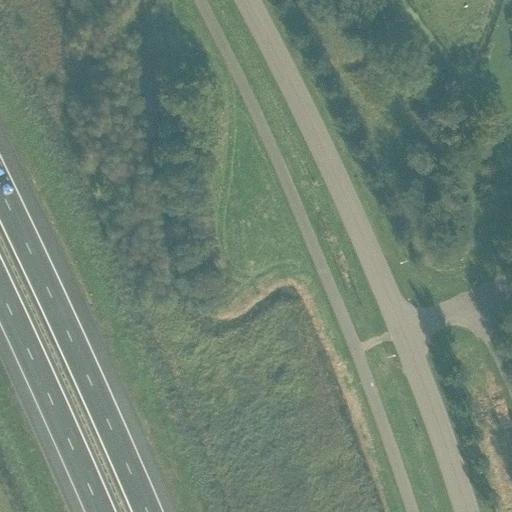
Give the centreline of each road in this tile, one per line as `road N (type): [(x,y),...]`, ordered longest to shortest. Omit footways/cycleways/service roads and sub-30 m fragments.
road 1 (motorway): [(161,511),(0,161)]
road 2 (tertiary): [(403,330),(240,0)]
road 3 (motorway): [(0,299),(96,511)]
road 4 (tertiary): [(465,511),(403,330)]
